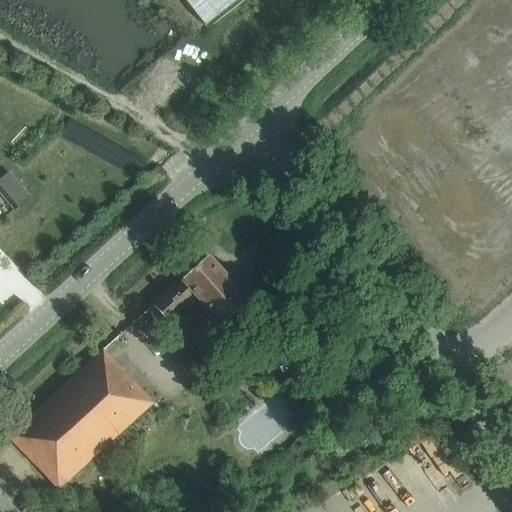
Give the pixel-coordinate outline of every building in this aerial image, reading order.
[(184,0),(204,25),(235,0),(184,0)] [(0,119),(0,175),(56,132),(44,117),(38,110),(11,131),(5,125),(0,119)] [(9,172),(3,177),(17,194),(14,197),(21,205),(30,197),(9,172)] [(247,303),(206,257),(152,305),(167,322),(197,296),(223,324),(247,303)] [(57,489),(153,403),(102,349),(6,436),(57,489)] [(345,399),(361,395),(354,367),(338,371),(345,399)]
